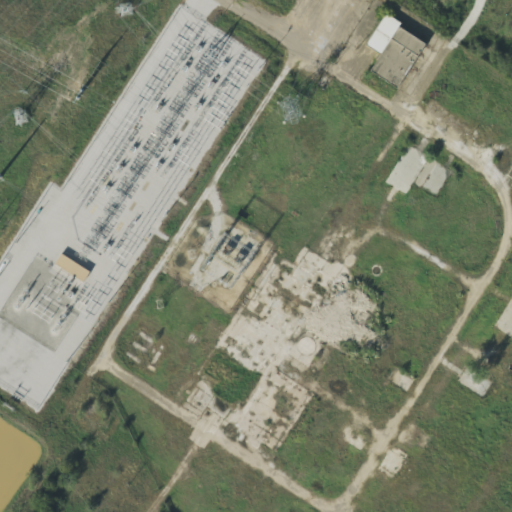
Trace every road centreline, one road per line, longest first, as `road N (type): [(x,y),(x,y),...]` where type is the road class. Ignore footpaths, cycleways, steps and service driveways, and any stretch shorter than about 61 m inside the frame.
road 1 (residential): [(232,0),(395,106),(463,131),(492,182),(483,220),(335,511)]
road 2 (residential): [(337,510),(100,357),(298,44)]
